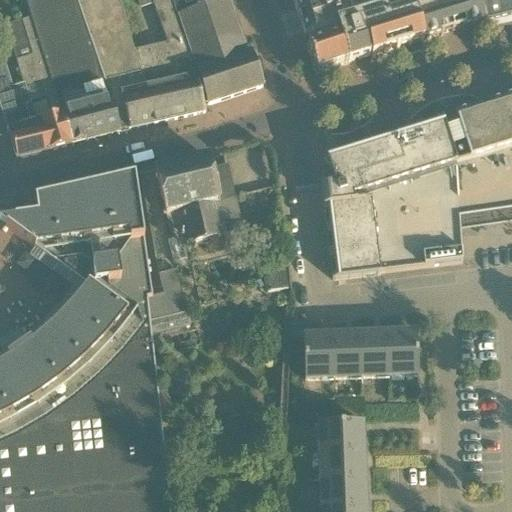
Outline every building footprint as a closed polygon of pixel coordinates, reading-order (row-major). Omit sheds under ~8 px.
[(31,20),(30,20),(71,146),(120,134),(110,105),(74,0),(39,0),(25,5),(31,20)] [(184,38),(169,0),(151,0),(153,5),(154,6),(167,44),(134,52),(118,0),(75,0),(104,82),(106,82),(112,105),(110,105),(120,134),(205,114),(196,77),(184,38)] [(225,2),(224,0),(170,0),(177,19),(179,18),(208,106),(262,89),(250,53),(247,55),(229,1),(225,2)] [(476,0),(291,0),(296,14),(296,15),(301,30),(304,39),(309,37),(312,46),(309,46),(306,47),(315,75),(316,75),(316,76),(319,75),(318,74),(330,71),(333,70),(332,70),(344,66),(344,67),(348,66),(348,64),(371,57),(371,58),(375,57),(383,54),(383,55),(387,54),(387,53),(395,51),(399,50),(407,47),(411,46),(419,43),(420,44),(423,42),(440,37),(443,36),(451,33),(451,34),(454,33),(454,32),(462,30),(465,29),(484,23),(476,0)] [(511,0),(476,0),(484,23),(484,25),(511,18),(511,0)] [(0,109),(8,132),(16,161),(49,153),(71,146),(30,20),(21,23),(31,58),(15,62),(22,86),(12,89),(5,66),(0,67),(0,109)] [(459,220),(511,212),(511,99),(441,121),(455,167),(459,220)] [(332,282),(365,278),(380,276),(379,275),(462,265),(459,220),(455,167),(441,121),(324,158),(331,181),(320,185),(332,282)] [(211,174),(208,159),(154,172),(165,215),(165,216),(192,210),(192,211),(197,210),(196,208),(217,203),(234,199),(226,167),(225,167),(226,170),(211,174)] [(0,511),(169,511),(160,424),(170,422),(164,382),(155,383),(151,337),(190,327),(188,321),(149,330),(149,323),(185,314),(185,312),(150,318),(139,320),(137,303),(152,299),(134,178),(132,179),(132,181),(107,187),(106,185),(103,185),(103,187),(79,194),(78,191),(75,192),(76,194),(50,200),(50,198),(47,198),(48,206),(35,207),(36,217),(13,220),(13,221),(9,228),(6,226),(5,229),(34,250),(35,249),(43,255),(43,256),(45,257),(45,256),(57,265),(57,266),(59,267),(59,266),(71,276),(73,277),(87,288),(90,290),(73,310),(70,308),(69,309),(72,311),(54,330),(51,328),(50,329),(53,331),(32,348),(30,345),(29,346),(32,349),(10,364),(8,361),(7,362),(9,365),(0,370),(0,511)] [(242,233),(234,199),(217,203),(196,208),(197,210),(192,211),(192,210),(165,216),(165,215),(162,215),(163,216),(164,217),(167,217),(172,241),(167,242),(173,263),(186,260),(183,247),(242,233)] [(286,269),(262,271),(265,300),(288,298),(286,269)] [(139,320),(150,318),(185,312),(176,271),(158,275),(163,295),(163,296),(153,299),(152,299),(137,303),(139,320)] [(418,378),(416,334),(402,334),(402,336),(391,337),(391,335),(374,336),(374,337),(363,338),(363,336),(346,337),(346,338),(335,339),(335,337),(318,338),(318,340),(307,340),(307,338),(303,338),(304,382),(349,381),(349,376),(360,375),(360,380),(377,380),(377,375),(388,374),(388,379),(405,378),(405,374),(416,373),(416,378),(418,378)] [(361,440),(360,429),(362,429),(362,424),(334,425),(318,426),(321,511),(365,511),(365,495),(363,495),(362,484),(364,484),(364,467),(362,467),(361,457),(363,456),(363,439),(361,440)]
